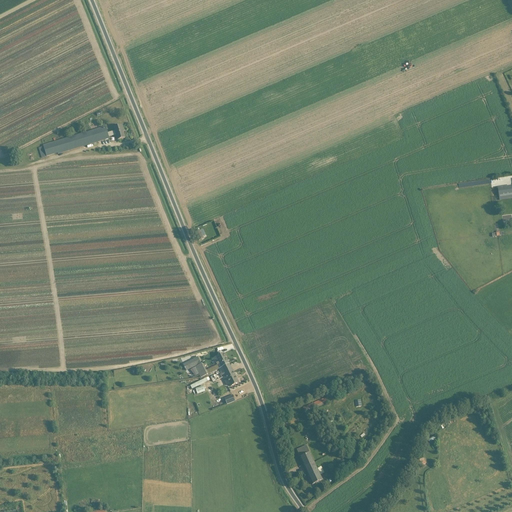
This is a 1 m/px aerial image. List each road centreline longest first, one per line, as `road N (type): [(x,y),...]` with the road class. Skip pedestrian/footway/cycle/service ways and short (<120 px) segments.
road 1 (unclassified): [(304,511),(285,483),(256,387),(91,0)]
road 2 (track): [(0,164),(148,138)]
